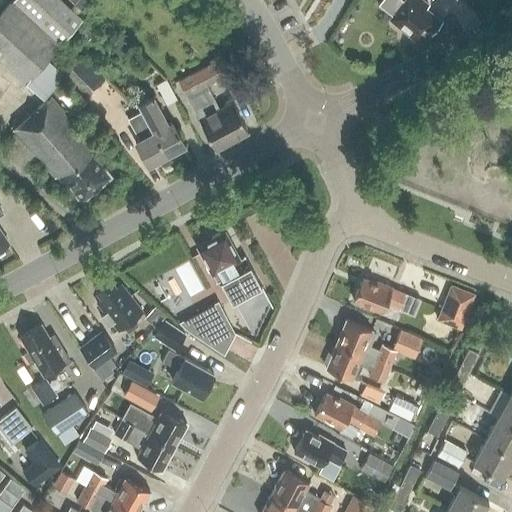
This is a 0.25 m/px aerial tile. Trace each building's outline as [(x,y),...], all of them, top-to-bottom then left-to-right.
[(81,18),(61,0),(10,0),(0,12),(0,60),(23,82),(24,81),(41,97),(63,73),(46,57),(81,18)] [(401,0),(380,0),(378,4),(392,16),(390,19),(408,34),(407,36),(413,40),(415,39),(417,41),(426,30),(431,34),(442,22),(426,9),(428,6),(421,0),(404,0),(403,1),(401,0)] [(121,37),(112,48),(123,59),(133,47),(121,37)] [(211,63),(178,81),(214,149),(215,148),(215,149),(247,132),(247,131),(232,101),(219,108),(206,85),(230,72),(221,55),(210,61),(211,63)] [(84,57),(72,69),(93,89),(104,78),(84,57)] [(167,104),(177,99),(166,79),(156,84),(167,104)] [(53,177),(56,174),(64,183),(65,182),(81,200),(110,175),(91,152),(95,148),(51,96),(12,129),(53,177)] [(138,104),(142,111),(166,155),(184,145),(171,121),(167,123),(152,96),(138,104)] [(139,139),(134,141),(148,165),(166,155),(142,111),(128,119),(139,139)] [(224,232),(197,246),(212,274),(215,280),(215,281),(216,282),(220,280),(229,297),(231,302),(261,286),(258,281),(244,254),(242,255),(243,257),(239,259),(224,232)] [(381,312),(385,302),(399,308),(405,294),(391,288),(391,287),(377,281),(376,283),(363,278),(353,300),(381,312)] [(121,284),(116,287),(111,280),(96,291),(101,299),(96,302),(105,313),(100,317),(107,326),(112,323),(118,330),(123,326),(128,333),(137,325),(133,319),(142,312),(121,284)] [(451,285),(441,309),(464,319),(474,294),(451,285)] [(405,294),(399,308),(414,314),(420,300),(405,294)] [(217,298),(179,318),(200,339),(226,352),(236,332),(217,298)] [(345,319),(335,343),(389,366),(395,350),(382,345),(379,350),(369,346),(375,333),(371,331),(371,330),(345,319)] [(186,334),(165,320),(153,337),(175,351),(186,334)] [(40,324),(19,336),(28,351),(24,353),(30,363),(34,361),(43,375),(69,359),(53,334),(48,337),(40,324)] [(422,339),(400,330),(394,343),(406,347),(403,353),(414,357),(422,339)] [(79,347),(95,368),(109,357),(116,352),(100,331),(79,347)] [(383,381),(389,366),(335,343),(325,368),(351,378),(352,377),(356,378),(361,365),(371,370),(369,376),(383,381)] [(469,371),(478,353),(469,348),(460,366),(469,371)] [(213,373),(184,357),(168,349),(162,360),(178,369),(171,380),(201,396),(213,373)] [(109,357),(95,368),(103,379),(110,373),(113,371),(111,368),(115,365),(109,357)] [(128,361),(122,374),(137,382),(144,369),(128,361)] [(460,389),(469,371),(460,366),(451,384),(460,389)] [(130,389),(126,396),(149,409),(157,393),(147,388),(134,381),(130,389)] [(378,398),(381,384),(368,381),(365,395),(378,398)] [(415,391),(425,396),(429,388),(419,383),(415,391)] [(39,400),(43,405),(57,395),(53,390),(39,400)] [(56,435),(88,414),(74,392),(42,413),(56,435)] [(353,405),(339,397),(338,399),(326,392),(314,414),(340,428),(345,419),(372,434),(380,421),(391,428),(398,416),(375,405),(370,415),(352,406),(353,405)] [(444,395),(436,413),(446,418),(447,415),(454,400),(444,395)] [(395,396),(388,409),(409,419),(416,406),(395,396)] [(511,424),(511,398),(508,396),(497,417),(511,424)] [(142,410),(130,404),(122,418),(173,446),(186,423),(161,410),(157,418),(142,410)] [(0,429),(11,443),(31,427),(15,407),(0,419),(0,429)] [(436,413),(427,431),(437,436),(446,418),(436,413)] [(511,454),(511,424),(497,417),(484,439),(511,454)] [(161,469),(173,446),(122,418),(114,433),(127,440),(126,440),(140,448),(136,456),(161,469)] [(111,438),(90,427),(83,439),(104,451),(111,438)] [(338,464),(345,450),(332,443),(332,442),(319,435),(318,437),(305,430),(293,451),(319,466),(325,457),(338,464)] [(28,479),(34,487),(61,466),(40,439),(24,451),(39,470),(28,479)] [(511,458),(511,454),(484,439),(472,461),(502,477),(511,458)] [(458,466),(466,451),(444,440),(437,454),(458,466)] [(103,453),(82,441),(76,452),(97,464),(103,453)] [(384,483),(393,466),(368,453),(359,469),(384,483)] [(434,460),(425,477),(449,489),(458,472),(434,460)] [(410,487),(419,469),(410,465),(401,482),(410,487)] [(64,468),(56,483),(70,490),(78,475),(64,468)] [(307,511),(326,511),(330,505),(318,498),(319,497),(305,489),(308,482),(284,469),(271,492),(307,511)] [(93,471),(85,486),(132,511),(137,511),(149,490),(125,477),(116,491),(103,484),(106,478),(93,471)] [(17,483),(10,478),(3,487),(11,492),(17,483)] [(401,505),(410,487),(401,482),(392,500),(401,505)] [(11,492),(18,497),(24,488),(17,483),(11,492)] [(99,511),(132,511),(85,486),(77,500),(99,511)] [(482,511),(488,502),(459,486),(447,507),(455,511),(482,511)] [(0,498),(4,502),(11,492),(3,487),(0,491),(0,498)] [(4,502),(11,507),(18,497),(11,492),(4,502)] [(307,511),(271,492),(260,511),(307,511)] [(371,511),(374,507),(352,495),(342,511),(371,511)] [(4,502),(0,507),(0,511),(7,511),(11,507),(4,502)]
